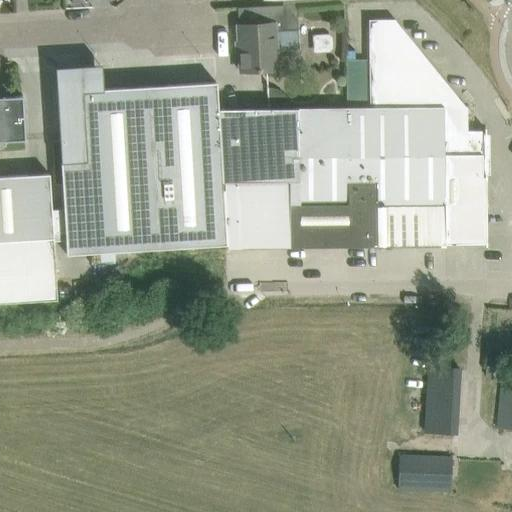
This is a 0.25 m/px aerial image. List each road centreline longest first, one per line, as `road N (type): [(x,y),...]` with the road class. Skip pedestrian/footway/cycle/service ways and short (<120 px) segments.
road 1 (unclassified): [(235,290),(511,291)]
road 2 (unclassified): [(0,37),(192,28)]
